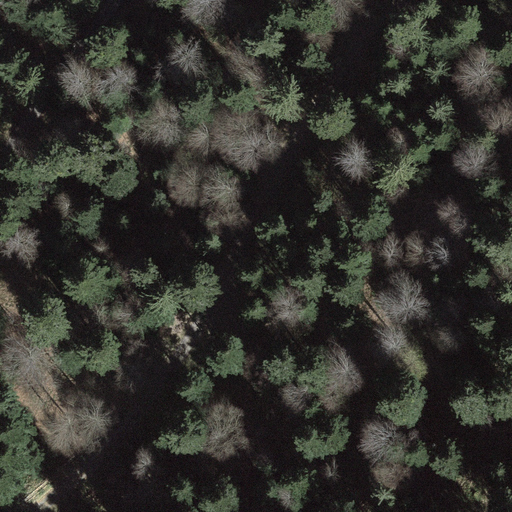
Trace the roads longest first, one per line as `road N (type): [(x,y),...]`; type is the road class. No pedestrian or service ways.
road 1 (track): [(34,511),(103,454),(162,385),(339,72),(404,0)]
road 2 (unclassified): [(0,177),(51,83),(116,0)]
